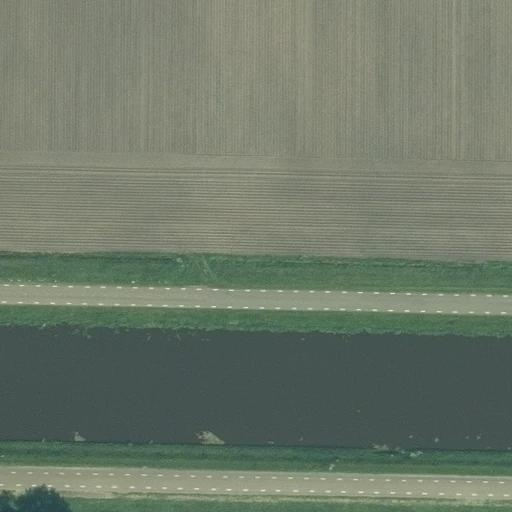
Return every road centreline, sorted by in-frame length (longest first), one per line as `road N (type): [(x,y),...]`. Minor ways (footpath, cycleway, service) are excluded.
road 1 (tertiary): [(511,307),(0,295)]
road 2 (tertiary): [(0,478),(511,489)]
